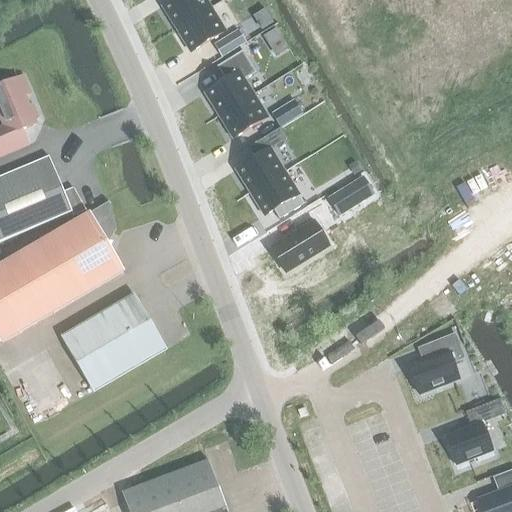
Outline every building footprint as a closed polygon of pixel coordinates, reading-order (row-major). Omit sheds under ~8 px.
[(173,0),(162,8),(176,31),(210,10),(204,0),(173,0)] [(210,10),(176,31),(190,54),(224,33),(210,10)] [(276,29),(262,38),(268,48),(283,39),(276,29)] [(237,30),(213,45),(222,58),(246,43),(237,30)] [(225,81),(204,94),(218,117),(253,96),(244,81),(256,74),(242,52),(216,68),(225,81)] [(0,156),(27,145),(21,131),(35,125),(34,121),(36,118),(32,107),(28,106),(23,96),(29,94),(22,77),(0,86),(0,121),(2,127),(0,128),(0,156)] [(253,96),(218,117),(233,140),(267,119),(253,96)] [(278,112),(272,116),(279,128),(302,114),(294,102),(278,112)] [(274,147),(287,139),(280,129),(268,137),(274,147)] [(269,150),(235,171),(250,194),(284,173),(269,150)] [(64,196),(47,158),(0,177),(0,242),(69,213),(71,217),(85,211),(84,210),(74,192),(64,196)] [(284,173),(250,194),(264,217),(273,212),(279,221),(304,206),(284,173)] [(362,180),(328,201),(339,218),(373,197),(362,180)] [(0,343),(1,345),(122,274),(104,244),(106,243),(113,230),(107,205),(108,204),(108,203),(0,266),(0,343)] [(304,229),(270,250),(286,276),(320,255),(304,229)] [(93,392),(164,350),(132,297),(61,338),(93,392)] [(422,362),(408,368),(419,396),(459,381),(452,364),(464,360),(454,335),(428,345),(433,358),(422,362)] [(471,428),(444,438),(455,467),(493,453),(482,424),(505,415),(499,401),(465,414),(471,428)] [(225,511),(207,462),(121,494),(127,511),(225,511)] [(511,511),(511,486),(497,493),(477,500),(481,511),(511,511)]
